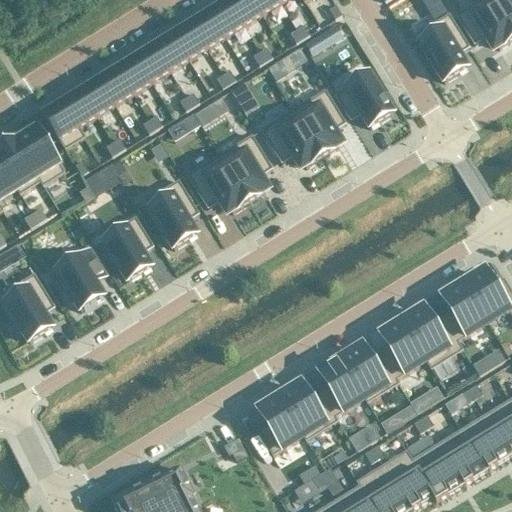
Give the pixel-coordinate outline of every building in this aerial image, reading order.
[(263,19),(251,0),(234,0),(228,4),(245,31),(263,19)] [(281,8),(276,0),(251,0),(263,19),(281,8)] [(276,0),(281,8),(294,0),(276,0)] [(490,0),(487,0),(457,19),(474,48),(485,41),(490,49),(495,46),(499,53),(511,44),(511,36),(491,3),(492,3),(490,0)] [(492,3),(491,3),(511,36),(511,0),(496,0),(494,2),(492,3)] [(245,31),(228,4),(210,15),(226,42),(245,31)] [(336,9),(329,13),(336,23),(343,19),(336,9)] [(226,42),(210,15),(191,27),(208,53),(226,42)] [(450,18),(416,39),(444,86),(468,72),(459,58),(470,51),(450,18)] [(208,53),(191,27),(173,38),(190,65),(208,53)] [(304,29),(297,33),(303,43),(310,39),(304,29)] [(297,33),(290,37),(296,47),(297,47),(303,43),(297,33)] [(190,65),(173,38),(155,49),(171,76),(190,65)] [(323,38),(306,49),(313,59),(330,48),(323,38)] [(171,76),(155,49),(136,60),(153,87),(171,76)] [(267,51),(260,56),(266,66),(273,62),(267,51)] [(260,56),(253,60),(260,70),(266,66),(260,56)] [(153,87),(136,60),(118,72),(134,99),(153,87)] [(134,99),(118,72),(99,83),(116,110),(134,99)] [(230,74),(224,78),(230,89),(237,84),(230,74)] [(224,78),(217,83),(223,93),(230,89),(224,78)] [(369,78),(335,99),(351,124),(362,117),(371,132),(394,118),(369,78)] [(116,110),(99,83),(81,94),(98,121),(116,110)] [(244,87),(231,95),(237,104),(250,96),(244,87)] [(98,121),(81,94),(63,106),(79,133),(80,132),(98,121)] [(326,94),(294,114),(323,161),(339,151),(335,145),(341,141),(336,134),(347,127),(326,94)] [(194,97),(187,101),(193,111),(200,107),(194,97)] [(187,101),(180,105),(186,115),(186,116),(193,111),(187,101)] [(222,102),(213,108),(220,120),(230,115),(222,102)] [(79,133),(63,106),(43,118),(66,154),(86,142),(80,132),(79,133)] [(294,114),(261,134),(282,167),(292,161),(297,168),(302,165),(307,171),(323,161),(294,114)] [(194,117),(185,123),(192,135),(201,129),(194,117)] [(157,119),(150,124),(156,134),(163,130),(163,129),(157,119)] [(150,124),(143,128),(149,138),(156,134),(150,124)] [(16,143),(15,143),(42,186),(41,186),(43,190),(65,177),(60,169),(37,131),(35,133),(33,129),(21,136),(23,140),(17,144),(16,143)] [(253,139),(220,159),(249,207),(266,197),(262,190),(267,187),(262,179),(273,173),(253,139)] [(0,148),(2,152),(0,152),(0,163),(19,194),(18,195),(20,199),(41,186),(42,186),(15,143),(14,144),(11,140),(0,147),(0,148)] [(120,142),(113,146),(119,157),(126,152),(120,142)] [(113,146),(106,151),(112,161),(119,157),(113,146)] [(220,159),(188,179),(208,212),(219,206),(223,213),(229,210),(233,217),(249,207),(220,159)] [(0,205),(18,195),(19,194),(0,163),(0,205)] [(82,165),(75,170),(82,180),(89,175),(82,165)] [(110,169),(104,173),(114,189),(120,186),(110,169)] [(128,175),(118,180),(124,189),(133,183),(128,175)] [(179,184),(145,205),(175,253),(197,239),(189,224),(200,218),(179,184)] [(88,191),(80,196),(87,206),(95,201),(88,191)] [(41,213),(33,218),(40,228),(48,223),(47,223),(41,213)] [(33,218),(25,223),(31,233),(40,228),(33,218)] [(136,221),(102,242),(129,286),(152,272),(143,257),(154,250),(136,221)] [(16,249),(6,256),(12,266),(22,260),(16,250),(16,249)] [(89,251),(55,271),(67,292),(64,294),(72,308),(76,306),(81,315),(104,301),(95,287),(106,280),(89,251)] [(482,277),(465,288),(489,327),(511,312),(511,294),(504,282),(495,288),(491,281),(486,284),(482,277)] [(27,294),(6,307),(30,346),(53,332),(44,318),(55,311),(35,278),(22,286),(27,294)] [(451,315),(442,320),(458,346),(459,346),(489,327),(465,288),(447,298),(452,305),(447,308),(451,315)] [(420,315),(403,325),(427,365),(432,374),(464,354),(459,346),(458,346),(442,320),(434,326),(429,319),(424,322),(420,315)] [(390,353),(381,358),(397,384),(398,383),(427,365),(403,325),(386,336),(390,343),(385,346),(390,353)] [(359,353),(342,363),(366,403),(365,403),(368,407),(400,387),(398,383),(397,384),(381,358),(372,363),(368,356),(363,359),(359,353)] [(328,390),(320,396),(335,421),(336,421),(365,403),(366,403),(342,363),(325,374),(329,380),(324,384),(328,390)] [(484,363),(474,369),(480,380),(490,374),(484,363)] [(477,389),(470,393),(476,403),(483,399),(477,389)] [(298,390),(281,401),(305,440),(304,441),(307,445),(339,425),(336,421),(335,421),(320,396),(311,401),(307,394),(302,397),(298,390)] [(470,393),(463,397),(469,407),(476,403),(470,393)] [(267,428),(257,434),(273,460),(304,441),(305,440),(281,401),(264,411),(268,418),(263,421),(267,428)] [(422,402),(412,408),(418,418),(428,412),(422,402)] [(511,406),(510,403),(486,418),(510,458),(511,457),(511,406)] [(412,408),(400,415),(406,425),(418,418),(412,408)] [(486,418),(461,434),(486,474),(488,472),(489,473),(498,467),(497,466),(510,458),(486,418)] [(428,419),(421,423),(427,433),(434,429),(428,419)] [(421,423),(414,427),(420,437),(427,433),(421,423)] [(461,434),(437,449),(461,489),(464,487),(464,488),(473,482),(486,474),(461,434)] [(360,435),(348,442),(357,456),(369,449),(360,435)] [(239,442),(225,450),(229,459),(244,451),(239,442)] [(379,449),(372,453),(378,463),(385,459),(379,449)] [(413,463),(412,464),(434,499),(433,499),(436,505),(449,497),(448,497),(461,489),(437,449),(413,463)] [(372,453),(365,458),(371,468),(378,463),(372,453)] [(344,454),(333,461),(338,468),(348,461),(344,454)] [(407,454),(382,470),(407,511),(414,511),(421,508),(421,507),(433,499),(434,499),(412,464),(413,463),(407,454)] [(315,469),(300,478),(305,487),(313,482),(320,478),(321,478),(315,469)] [(407,511),(382,470),(357,485),(359,490),(360,489),(374,511),(407,511)] [(182,473),(114,507),(116,511),(197,511),(193,502),(195,501),(182,473)] [(321,478),(320,478),(326,488),(332,484),(326,474),(321,478)] [(320,478),(313,482),(319,493),(326,488),(320,478)] [(359,490),(336,504),(340,511),(374,511),(360,489),(359,490)]
